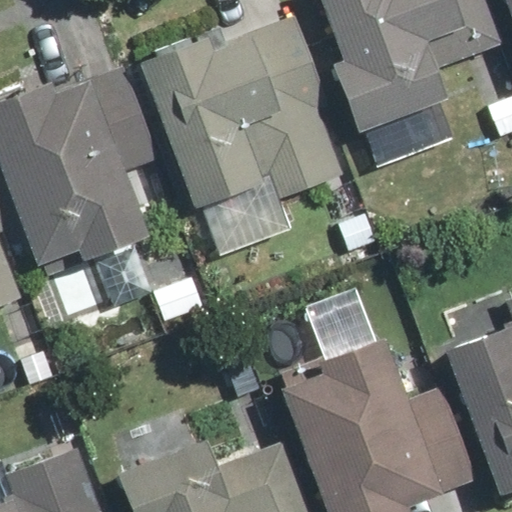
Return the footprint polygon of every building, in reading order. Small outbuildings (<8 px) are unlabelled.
[(496,16),(490,0),(342,0),(360,53),(346,58),(370,127),(466,95),(445,33),(496,16)] [(363,171),(300,14),(230,42),(221,19),(146,49),(231,261),(299,233),(286,202),(363,171)] [(183,231),(122,71),(77,89),(72,75),(0,100),(0,113),(52,262),(98,246),(104,261),(183,231)] [(0,314),(35,305),(0,180),(0,314)] [(511,326),(464,346),(511,466),(511,326)] [(455,486),(400,330),(340,351),(346,367),(300,382),(343,511),(429,511),(425,496),(455,486)] [(287,445),(277,414),(175,447),(177,445),(178,443),(179,440),(180,437),(180,434),(179,431),(179,428),(177,426),(176,423),(174,421),(172,419),(169,418),(167,416),(164,416),(161,415),(158,415),(155,416),(152,417),(150,418),(147,420),(145,422),(144,424),(142,426),(141,429),(140,432),(140,435),(140,438),(141,441),(142,443),(143,446),(145,448),(147,450),(150,452),(152,453),(155,454),(127,463),(143,511),(318,511),(295,442),(287,445)] [(128,511),(121,492),(101,499),(83,445),(12,469),(23,502),(0,509),(0,511),(128,511)]
